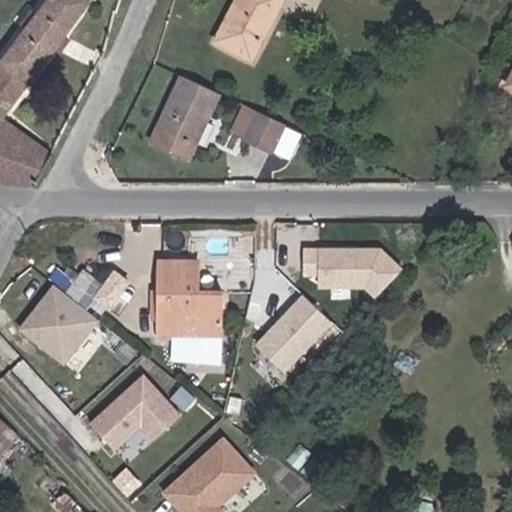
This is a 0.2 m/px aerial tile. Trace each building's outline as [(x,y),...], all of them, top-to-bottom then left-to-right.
[(70,36),(96,0),(51,0),(0,67),(0,174),(51,181),(65,152),(12,117),(70,36)] [(250,0),(233,33),(273,53),(300,0),(250,0)] [(201,78),(187,72),(157,140),(188,152),(218,86),(201,78)] [(276,145),(289,118),(263,106),(260,104),(248,132),(276,145)] [(310,127),(289,118),(276,145),(298,154),(310,127)] [(379,281),(394,293),(419,267),(395,243),(333,244),(333,281),(379,281)] [(91,295),(114,268),(98,255),(86,267),(73,257),(62,271),(91,295)] [(205,286),(207,257),(172,257),(171,286),(163,286),(162,298),(170,299),(168,332),(235,336),(237,288),(205,286)] [(71,362),(101,312),(51,281),(21,331),(71,362)] [(344,315),(319,290),(271,339),(297,364),(344,315)] [(157,372),(104,420),(127,445),(155,419),(169,434),(194,411),(157,372)] [(0,444),(18,421),(0,408),(0,444)] [(236,434),(179,487),(202,511),(231,511),(236,508),(229,501),(266,467),(236,434)]
